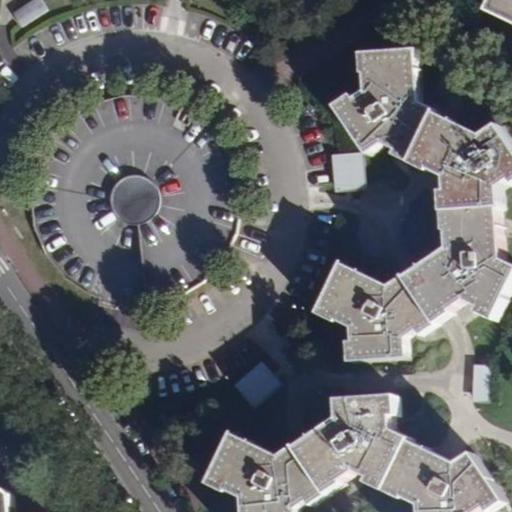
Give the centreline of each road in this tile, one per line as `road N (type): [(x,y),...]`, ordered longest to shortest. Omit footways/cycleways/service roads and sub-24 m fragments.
road 1 (residential): [(0,111),(81,60),(169,55),(243,98),(274,166),(278,228),(266,270),(226,316),(167,339),(91,336),(49,355)]
road 2 (residential): [(158,511),(49,355)]
